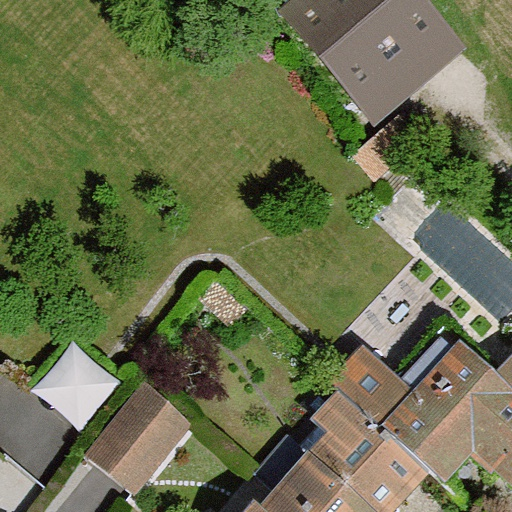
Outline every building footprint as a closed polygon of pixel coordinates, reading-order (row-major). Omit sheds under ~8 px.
[(429,0),(342,0),(298,39),(367,116),(458,32),(429,0)] [(231,299),(217,313),(232,326),(245,313),(231,299)] [(346,399),(423,471),(434,482),(467,448),(494,471),(505,461),(511,467),(511,406),(493,389),(442,341),(401,385),(367,354),(333,388),(346,399)] [(511,370),(493,389),(511,406),(511,370)] [(148,390),(91,462),(107,475),(134,495),(190,426),(148,390)] [(368,511),(385,511),(423,471),(346,399),(299,447),(289,439),(257,477),(283,500),(316,463),(368,511)] [(368,511),(316,463),(283,500),(271,511),(368,511)]
